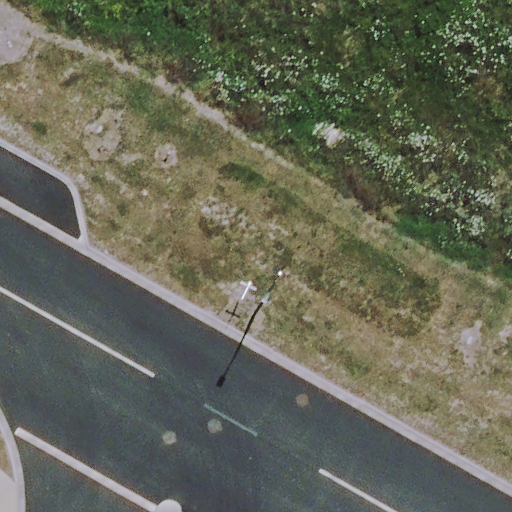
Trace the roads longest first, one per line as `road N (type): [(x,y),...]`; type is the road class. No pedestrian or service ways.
road 1 (residential): [(0,275),(244,411)]
road 2 (residential): [(244,411),(424,511)]
road 3 (residential): [(162,511),(244,411)]
